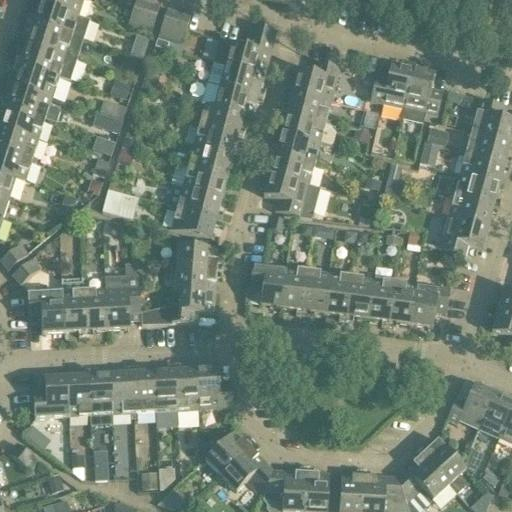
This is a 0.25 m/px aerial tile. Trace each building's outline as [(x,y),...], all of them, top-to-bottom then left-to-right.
[(40,0),(38,8),(77,19),(82,0),(40,0)] [(296,14),(300,0),(257,0),(257,1),(296,14)] [(138,32),(145,7),(134,3),(131,13),(126,28),(138,32)] [(157,10),(145,7),(138,32),(149,35),(157,10)] [(88,23),(77,19),(38,8),(33,21),(28,19),(26,26),(82,44),(88,23)] [(169,42),(176,17),(165,13),(157,38),(169,42)] [(188,20),(176,17),(169,42),(180,45),(184,34),(188,20)] [(75,66),(82,44),(26,26),(24,33),(29,35),(24,50),(75,66)] [(275,35),(249,28),(246,40),(272,46),(275,35)] [(272,46),(246,40),(243,51),(220,45),(214,67),(263,80),(272,46)] [(69,85),(75,66),(24,50),(20,62),(15,61),(13,67),(61,83),(62,83),(69,85)] [(133,74),(136,65),(137,63),(122,58),(119,70),(133,74)] [(296,72),(290,95),(329,106),(338,71),(314,65),(313,65),(310,76),(296,72)] [(61,86),(61,83),(13,67),(10,75),(15,76),(11,90),(50,103),(56,84),(61,86)] [(263,80),(214,67),(209,88),(262,102),(264,94),(259,93),(263,80)] [(402,113),(411,73),(388,68),(385,83),(373,80),(368,105),(401,113),(402,113)] [(433,78),(411,73),(402,113),(401,113),(399,123),(421,127),(423,118),(435,120),(441,94),(430,92),(433,78)] [(243,119),(251,122),(255,106),(260,108),(262,102),(209,88),(203,108),(211,110),(211,111),(243,119)] [(50,103),(11,90),(7,104),(1,102),(0,106),(0,109),(48,125),(56,128),(59,117),(56,112),(48,109),(50,103)] [(325,123),(329,106),(290,95),(286,108),(282,107),(280,114),(328,128),(329,124),(325,123)] [(476,113),(478,103),(461,99),(458,109),(476,113)] [(101,115),(125,120),(128,108),(104,102),(101,115)] [(478,103),(476,113),(469,137),(509,148),(511,135),(511,124),(500,121),(503,110),(478,103)] [(239,133),(243,119),(211,111),(211,110),(203,108),(198,125),(194,124),(193,127),(242,140),(244,134),(239,133)] [(47,127),(48,125),(0,109),(0,117),(2,118),(0,123),(0,132),(36,145),(42,126),(47,127)] [(336,130),(328,128),(280,114),(278,121),(282,122),(279,136),(318,147),(330,150),(336,130)] [(121,135),(124,121),(97,116),(94,130),(121,135)] [(240,148),(242,140),(193,127),(192,130),(197,131),(192,151),(231,161),(235,146),(240,148)] [(31,161),(36,145),(0,132),(0,154),(34,166),(35,163),(31,161)] [(445,136),(429,132),(427,142),(443,146),(445,136)] [(313,165),(318,147),(279,136),(275,150),(271,149),(269,157),(317,170),(318,166),(313,165)] [(98,137),(93,151),(112,158),(117,144),(98,137)] [(505,161),(509,148),(469,137),(465,153),(460,152),(459,155),(509,169),(510,162),(505,161)] [(124,143),(120,153),(132,156),(135,146),(124,143)] [(438,151),(424,147),(421,157),(435,161),(438,151)] [(228,174),(231,161),(192,151),(187,168),(182,167),(182,170),(231,183),(233,176),(228,174)] [(128,168),(132,156),(120,153),(117,164),(128,168)] [(34,166),(0,154),(0,177),(14,182),(14,183),(14,182),(23,185),(29,167),(33,169),(34,166)] [(507,176),(509,169),(459,155),(459,158),(463,159),(458,179),(498,189),(502,175),(507,176)] [(317,170),(269,157),(267,161),(267,163),(271,164),(267,179),(307,189),(312,171),(317,173),(317,170)] [(103,182),(107,168),(96,164),(92,178),(103,182)] [(229,190),(231,183),(182,170),(181,172),(185,173),(180,192),(220,203),(224,188),(229,190)] [(0,177),(0,200),(12,204),(13,200),(9,199),(14,183),(14,182),(0,177)] [(318,192),(307,189),(267,179),(262,200),(276,204),(273,215),(298,222),(310,224),(318,192)] [(494,203),(498,189),(458,179),(454,195),(449,194),(448,198),(497,211),(499,204),(494,203)] [(124,189),(110,185),(106,195),(121,199),(124,189)] [(406,190),(388,185),(385,197),(403,202),(406,190)] [(216,216),(220,203),(180,192),(171,189),(165,210),(171,211),(220,224),(221,218),(216,216)] [(131,224),(137,203),(106,195),(101,216),(131,224)] [(495,218),(497,211),(448,198),(447,200),(452,202),(447,221),(487,231),(490,217),(495,218)] [(11,207),(12,204),(0,200),(0,223),(1,224),(7,205),(11,207)] [(218,231),(220,224),(171,211),(170,214),(174,215),(169,234),(209,244),(212,230),(218,231)] [(481,253),(487,231),(447,221),(438,254),(453,257),(463,260),(466,249),(481,253)] [(280,236),(283,224),(271,222),(269,233),(280,236)] [(0,263),(0,266),(7,274),(27,258),(18,248),(0,263)] [(170,268),(170,272),(220,276),(221,269),(216,269),(218,253),(176,249),(175,268),(170,268)] [(19,289),(20,289),(39,273),(30,263),(11,279),(19,289)] [(280,312),(285,271),(262,268),(251,267),(248,293),(260,294),(258,309),(280,312)] [(301,320),(307,270),(305,269),(304,274),(285,271),(280,312),(295,314),(294,319),(301,320)] [(323,318),(329,277),(310,275),(310,270),(307,270),(301,320),(308,321),(309,316),(323,318)] [(220,283),(220,276),(170,272),(170,274),(174,275),(173,293),(214,297),(215,282),(220,283)] [(343,325),(350,275),(347,275),(346,279),(329,277),(323,318),(337,319),(337,325),(343,325)] [(366,323),(371,283),(353,280),(353,276),(350,275),(343,325),(351,326),(352,321),(366,323)] [(135,280),(124,280),(103,281),(104,293),(103,293),(105,334),(128,333),(127,318),(140,318),(138,280),(135,280)] [(387,331),(393,281),(391,281),(390,285),(371,283),(366,323),(380,325),(380,330),(387,331)] [(409,329),(414,288),(396,286),(396,281),(393,281),(387,331),(394,332),(395,327),(409,329)] [(84,341),(81,290),(81,283),(59,284),(60,296),(62,337),(77,336),(77,341),(84,341)] [(448,293),(414,288),(409,329),(431,331),(433,316),(445,318),(448,293)] [(105,334),(103,293),(85,294),(84,289),(81,290),(84,341),(91,340),(91,335),(105,334)] [(170,328),(196,331),(197,318),(212,319),(214,297),(173,293),(171,310),(140,318),(140,330),(170,328)] [(511,295),(502,293),(496,315),(511,319),(511,295)] [(62,337),(60,296),(26,297),(26,304),(28,324),(39,323),(39,338),(62,337)] [(511,354),(511,319),(496,315),(490,337),(504,341),(501,352),(511,354)] [(176,420),(173,369),(166,370),(166,375),(152,376),(154,416),(173,415),(173,420),(176,420)] [(197,414),(195,373),(180,374),(180,369),(173,369),(176,420),(179,420),(178,415),(197,414)] [(154,416),(152,376),(137,377),(136,371),(130,372),(133,422),(135,422),(135,418),(154,416)] [(133,422),(130,372),(122,372),(123,378),(109,379),(111,419),(129,418),(129,423),(133,422)] [(217,372),(195,373),(197,414),(231,412),(230,386),(217,387),(217,372)] [(89,420),(86,374),(79,375),(79,380),(65,381),(67,421),(89,420)] [(111,419),(109,379),(94,379),(94,374),(86,374),(89,420),(90,430),(112,429),(111,419)] [(67,421),(65,381),(43,382),(44,396),(31,397),(33,423),(67,421)] [(477,433),(495,393),(489,390),(487,394),(473,387),(464,407),(454,403),(445,423),(456,428),(458,424),(477,433)] [(497,442),(511,409),(511,404),(499,399),(501,395),(495,393),(477,433),(497,442)] [(511,448),(511,409),(497,442),(511,448)] [(216,483),(252,448),(248,443),(244,446),(233,435),(203,463),(217,477),(213,480),(216,483)] [(422,450),(417,455),(452,492),(457,497),(465,490),(465,485),(459,479),(464,473),(436,443),(425,454),(422,450)] [(35,463),(15,448),(7,458),(27,474),(35,463)] [(260,500),(271,475),(254,456),(257,453),(252,448),(216,483),(218,485),(222,482),(235,496),(246,485),(260,500)] [(110,453),(96,452),(95,481),(109,481),(110,453)] [(452,492),(417,455),(411,460),(415,463),(396,481),(406,508),(421,494),(432,504),(446,491),(449,495),(452,492)] [(476,469),(466,464),(463,470),(472,477),(476,469)] [(303,511),(307,471),(299,471),(298,476),(272,475),(271,475),(260,500),(266,501),(265,511),(303,511)] [(313,472),(307,471),(303,511),(325,511),(328,478),(313,477),(313,472)] [(360,511),(363,474),(355,474),(355,479),(340,478),(337,511),(360,511)] [(407,511),(406,508),(396,481),(395,482),(369,480),(370,475),(363,474),(360,511),(407,511)] [(159,476),(159,494),(161,494),(174,483),(174,476),(159,476)] [(62,494),(57,479),(46,482),(50,498),(62,494)] [(155,481),(145,482),(141,482),(141,493),(155,493),(155,481)] [(423,511),(432,504),(421,494),(406,508),(407,511),(423,511)] [(173,511),(179,506),(169,496),(166,499),(156,509),(165,511),(173,511)]
